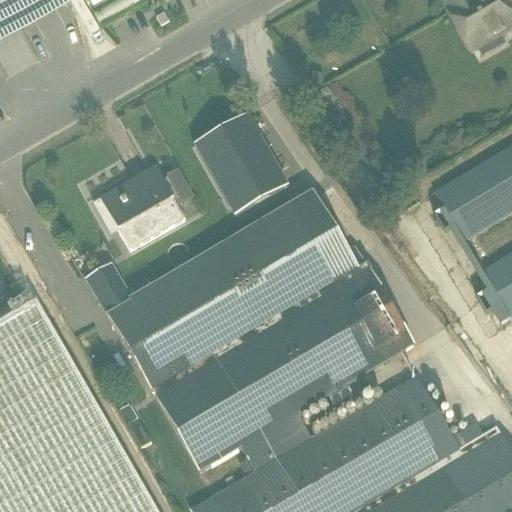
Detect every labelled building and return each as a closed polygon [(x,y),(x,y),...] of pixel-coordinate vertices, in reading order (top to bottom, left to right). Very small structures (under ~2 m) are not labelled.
[(85,0),(93,14),(117,0),(85,0)] [(468,0),(457,0),(448,6),(451,13),(449,14),(459,31),(471,52),(475,49),(481,60),(504,47),(498,36),(511,27),(511,24),(505,13),(511,9),(511,0),(472,0),(469,2),(468,0)] [(312,74),(310,84),(321,86),(323,76),(312,74)] [(194,149),(235,220),(287,191),(247,119),(194,149)] [(511,150),(434,197),(463,245),(511,215),(511,257),(481,276),(510,324),(511,323),(511,150)] [(184,224),(181,218),(176,210),(192,201),(177,174),(155,186),(149,176),(94,207),(106,228),(114,224),(127,248),(130,254),(184,224)] [(111,269),(86,283),(100,307),(108,320),(127,308),(124,303),(129,300),(111,269)] [(127,308),(108,320),(152,395),(176,381),(177,382),(178,381),(135,307),(135,306),(134,305),(132,306),(128,309),(127,308)] [(150,511),(35,309),(0,328),(0,511),(150,511)] [(138,424),(128,430),(140,451),(150,445),(138,424)] [(474,427),(451,441),(458,453),(481,439),(474,427)]
